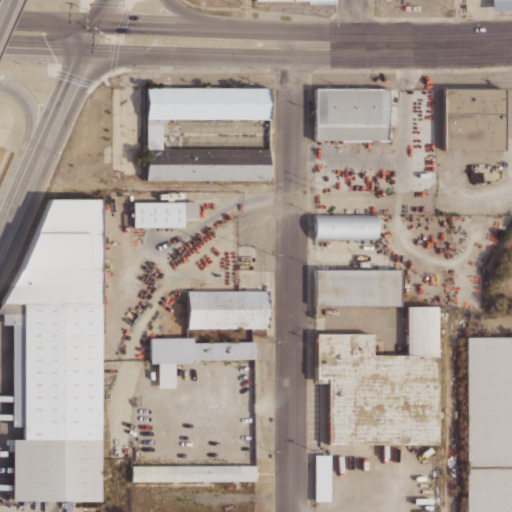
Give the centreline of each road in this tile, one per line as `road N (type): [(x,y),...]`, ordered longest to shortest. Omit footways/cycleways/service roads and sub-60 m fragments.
road 1 (residential): [(292,44),(291,511)]
road 2 (primary): [(98,38),(511,39)]
road 3 (secondary): [(2,238),(115,0)]
road 4 (secondary): [(51,127),(110,64),(219,41)]
road 5 (secondary): [(22,190),(38,131),(23,97),(0,86)]
